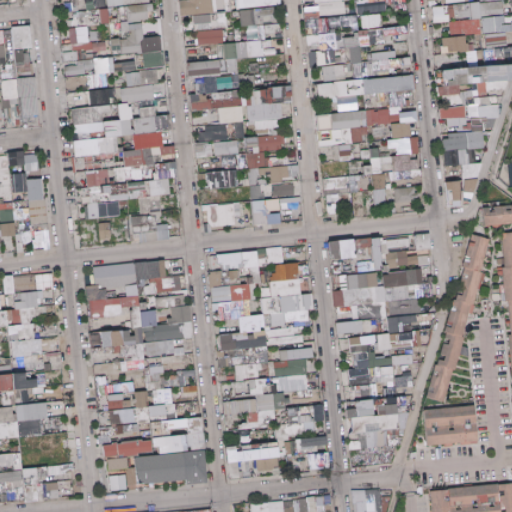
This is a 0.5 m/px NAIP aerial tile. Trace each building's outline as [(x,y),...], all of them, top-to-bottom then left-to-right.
[(181,0),(182,15),(215,14),(214,0),(181,0)] [(282,0),(238,0),(239,8),(283,5),(282,0)] [(356,0),(357,13),(387,12),(386,6),(395,5),(394,0),(356,0)] [(408,8),(407,0),(395,0),(397,9),(408,8)] [(324,2),(324,16),(345,15),(344,1),(324,2)] [(474,17),(505,16),(504,1),(473,3),(474,17)] [(128,21),(154,20),(153,4),(127,6),(128,21)] [(452,22),(451,5),(435,6),(435,23),(452,22)] [(357,14),(320,19),(319,6),(304,8),(311,53),(309,53),(311,67),(341,63),(339,51),(351,50),(355,80),(367,78),(362,47),(371,45),(369,30),(360,31),(357,14)] [(111,23),(110,8),(100,9),(102,24),(111,23)] [(280,9),(242,8),(242,24),(280,25),(280,9)] [(212,14),(195,16),(196,24),(213,22),(212,14)] [(401,14),(389,18),(392,25),(384,28),(387,38),(409,30),(407,24),(405,24),(401,14)] [(484,17),(484,32),(511,31),(511,22),(507,22),(507,16),(484,17)] [(457,24),(462,24),(462,35),(474,34),(473,22),(451,23),(452,33),(457,33),(457,24)] [(114,39),(114,54),(145,53),(144,24),(130,24),(130,39),(114,39)] [(283,35),(282,24),(258,26),(259,36),(283,35)] [(29,62),(29,47),(32,47),(31,26),(13,26),(14,63),(29,62)] [(71,28),(72,52),(64,52),(64,61),(94,59),(94,52),(107,51),(106,42),(90,43),(89,27),(71,28)] [(224,30),(198,31),(199,46),(224,45),(224,30)] [(508,35),(487,36),(487,48),(508,47),(508,35)] [(443,37),(444,53),(470,52),(470,36),(443,37)] [(226,44),(229,75),(239,74),(238,59),(266,56),(265,47),(274,47),(273,39),(226,44)] [(511,55),(511,46),(497,49),(498,57),(511,55)] [(164,67),(163,51),(144,53),(145,68),(164,67)] [(115,57),(95,58),(96,73),(137,71),(136,62),(115,63),(115,57)] [(414,73),(412,57),(393,59),(394,66),(401,65),(402,75),(414,73)] [(65,75),(86,75),(86,69),(95,69),(95,61),(65,61),(65,75)] [(222,75),(221,61),(189,62),(190,76),(222,75)] [(345,65),(323,67),(325,82),(346,80),(345,65)] [(470,119),(501,117),(501,104),(492,105),(488,91),(509,90),(508,81),(511,80),(511,65),(443,69),(443,72),(437,72),(438,81),(441,82),(442,86),(442,97),(456,92),(456,90),(462,88),(464,95),(465,106),(469,106),(470,119)] [(159,82),(157,69),(126,73),(128,87),(159,82)] [(276,86),(247,91),(243,92),(208,99),(209,94),(220,92),(217,77),(207,75),(206,84),(196,83),(198,94),(191,95),(194,112),(218,108),(221,124),(239,127),(237,137),(245,138),(244,131),(242,131),(250,119),(255,120),(258,137),(275,133),(273,119),(282,118),(276,86)] [(357,95),(418,90),(416,75),(320,84),(321,99),(345,97),(346,111),(358,110),(357,95)] [(20,78),(22,117),(22,128),(41,127),(38,77),(20,78)] [(16,98),(15,80),(2,81),(3,99),(16,98)] [(155,100),(154,86),(121,87),(122,102),(155,100)] [(276,102),(293,102),(292,86),(276,86),(276,102)] [(92,106),(112,103),(110,89),(90,91),(92,106)] [(77,157),(122,152),(120,137),(134,135),(131,103),(118,104),(120,120),(106,121),(107,138),(76,141),(77,157)] [(141,107),(141,118),(136,118),(136,133),(172,131),(172,115),(157,115),(156,107),(141,107)] [(412,122),(420,121),(419,111),(401,113),(402,123),(393,124),(394,138),(413,136),(412,122)] [(318,115),(319,130),(334,129),(334,140),(321,141),(321,146),(364,143),(364,135),(369,135),(367,112),(318,115)] [(228,140),(227,125),(202,126),(203,141),(228,140)] [(140,147),(161,144),(160,133),(139,135),(140,147)] [(447,166),(463,165),(465,205),(480,204),(478,163),(477,149),(471,149),(470,134),(445,135),(447,166)] [(265,151),(282,150),(281,136),(264,136),(265,151)] [(260,137),(247,137),(248,150),(260,150),(260,137)] [(420,138),(389,139),(389,154),(421,153),(420,138)] [(238,154),(238,141),(218,142),(219,155),(238,154)] [(198,143),(198,158),(213,157),(213,143),(198,143)] [(341,157),(352,156),(351,144),(340,146),(341,157)] [(155,165),(154,155),(177,154),(177,147),(125,149),(126,166),(155,165)] [(249,170),(290,163),(288,156),(265,159),(264,152),(247,155),(249,170)] [(40,171),(39,153),(20,154),(21,172),(40,171)] [(421,156),(395,158),(396,171),(422,169),(421,156)] [(300,166),(271,167),(272,183),(284,182),(283,178),(300,177),(300,166)] [(88,187),(110,186),(110,170),(88,171),(88,187)] [(209,172),(210,188),(238,187),(238,171),(209,172)] [(395,172),(396,180),(413,179),(413,171),(395,172)] [(45,178),(28,180),(28,173),(13,174),(14,193),(28,192),(29,208),(8,209),(9,223),(0,224),(0,223),(0,244),(2,244),(2,237),(17,235),(16,221),(33,220),(35,250),(51,248),(45,178)] [(451,181),(453,207),(464,206),(463,180),(451,181)] [(296,196),(295,184),(274,185),(274,197),(296,196)] [(252,201),(264,200),(263,185),(251,185),(252,201)] [(395,188),(396,202),(418,202),(418,188),(395,188)] [(328,213),(343,212),(342,204),(351,204),(350,195),(328,196),(328,213)] [(255,201),(256,225),(282,224),(281,200),(255,201)] [(100,217),(122,215),(120,202),(99,204),(100,217)] [(511,224),(511,206),(484,207),(485,225),(511,224)] [(100,223),(101,240),(112,239),(112,223),(100,223)] [(157,225),(160,240),(172,238),(169,223),(157,225)] [(418,234),(419,250),(433,250),(433,234),(418,234)] [(487,237),(473,235),(461,294),(460,294),(456,311),(453,311),(450,325),(449,325),(445,341),(446,342),(443,357),(439,357),(430,399),(453,403),(487,237)] [(378,270),(421,264),(420,255),(410,256),(410,251),(397,253),(397,250),(390,250),(388,237),(358,241),(359,249),(375,247),(378,270)] [(391,249),(412,248),(412,238),(390,238),(391,249)] [(335,260),(357,257),(355,240),(333,242),(335,260)] [(284,262),(284,247),(268,248),(269,263),(284,262)] [(314,423),(314,421),(281,392),(308,390),(307,374),(275,378),(272,386),(270,386),(266,378),(259,379),(258,371),(267,374),(257,283),(225,286),(224,282),(261,266),(260,251),(208,257),(220,267),(211,277),(215,311),(224,310),(226,324),(236,333),(221,335),(241,382),(225,401),(228,432),(314,423)] [(91,266),(94,318),(124,316),(124,308),(132,307),(134,338),(130,344),(127,344),(126,331),(115,331),(116,355),(133,354),(122,369),(122,371),(141,370),(151,356),(150,341),(195,338),(193,306),(171,307),(172,325),(159,326),(158,311),(142,312),(140,284),(143,287),(148,280),(164,292),(182,291),(181,276),(169,276),(167,261),(91,266)] [(294,327),(310,326),(309,310),(315,309),(314,294),(304,294),(303,278),(301,278),(301,263),(273,265),(274,298),(262,298),(262,314),(271,314),(272,326),(285,326),(284,312),(293,311),(294,327)] [(391,316),(422,313),(421,299),(426,298),(424,268),(390,271),(391,288),(414,286),(415,299),(389,302),(391,316)] [(388,303),(386,286),(380,287),(379,273),(341,275),(342,290),(336,291),(337,306),(388,303)] [(5,277),(6,294),(15,294),(15,276),(5,277)] [(36,276),(21,276),(21,291),(36,291),(36,276)] [(39,321),(38,299),(45,299),(44,291),(21,293),(22,302),(19,302),(20,322),(39,321)] [(419,316),(389,317),(390,332),(413,332),(413,323),(419,322),(419,316)] [(364,333),(364,321),(338,322),(338,334),(364,333)] [(394,333),(394,348),(419,347),(419,332),(394,333)] [(352,336),(353,368),(393,366),(392,335),(352,336)] [(151,342),(151,357),(175,356),(174,341),(151,342)] [(398,356),(398,364),(413,364),(413,355),(398,356)] [(47,370),(47,356),(12,357),(12,371),(47,370)] [(274,361),(275,375),(308,374),(308,360),(274,361)] [(149,367),(150,390),(156,389),(157,404),(172,403),(172,388),(161,389),(160,373),(164,373),(164,366),(149,367)] [(382,382),(394,382),(393,367),(381,367),(382,382)] [(349,371),(351,386),(371,383),(369,368),(349,371)] [(395,377),(395,386),(412,387),(412,373),(402,372),(402,377),(395,377)] [(0,375),(0,390),(48,388),(47,377),(29,378),(29,374),(0,375)] [(132,408),(132,400),(125,400),(124,392),(134,392),(134,380),(96,381),(97,395),(109,395),(110,409),(132,408)] [(378,398),(376,384),(349,387),(350,401),(378,398)] [(135,392),(136,409),(110,410),(111,424),(151,422),(150,391),(135,392)] [(0,439),(63,433),(62,417),(50,418),(48,403),(27,405),(28,420),(20,420),(18,406),(0,407),(0,439)] [(153,417),(168,415),(166,404),(151,406),(153,417)] [(317,422),(327,421),(325,405),(315,406),(317,422)]
